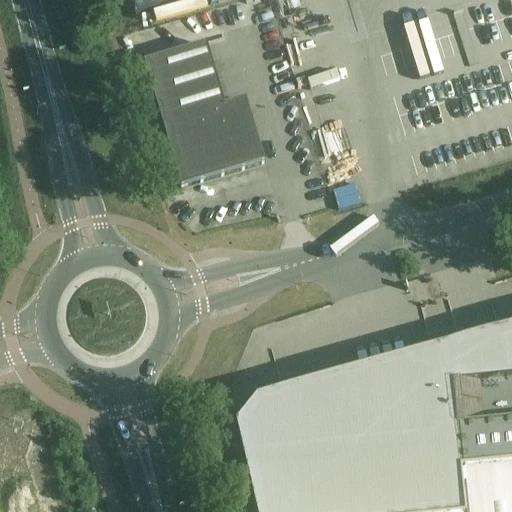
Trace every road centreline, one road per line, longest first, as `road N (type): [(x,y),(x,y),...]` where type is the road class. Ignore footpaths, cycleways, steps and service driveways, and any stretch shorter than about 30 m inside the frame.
road 1 (unknown): [(511,331),(292,375),(263,398)]
road 2 (unclassified): [(274,270),(511,203)]
road 3 (primary): [(111,253),(57,115)]
road 4 (primary): [(57,115),(75,261)]
road 5 (primary): [(155,500),(141,370)]
road 6 (primary): [(104,380),(155,500)]
